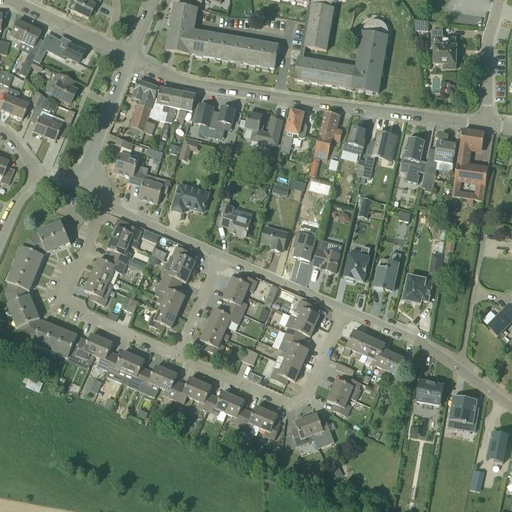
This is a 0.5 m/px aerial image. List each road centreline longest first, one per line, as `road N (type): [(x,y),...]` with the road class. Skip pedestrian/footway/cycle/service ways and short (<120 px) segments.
road 1 (residential): [(484,126),(206,87),(129,56)]
road 2 (residential): [(177,358),(68,306),(69,280),(106,201)]
road 3 (residential): [(342,310),(297,404),(177,358)]
road 4 (residential): [(342,310),(217,256)]
road 5 (residential): [(84,182),(129,56)]
road 6 (residential): [(461,367),(342,310)]
road 7 (residential): [(480,239),(461,367)]
road 8 (residential): [(129,56),(14,0)]
road 9 (residential): [(484,126),(498,0)]
road 10 (residential): [(217,256),(106,201)]
